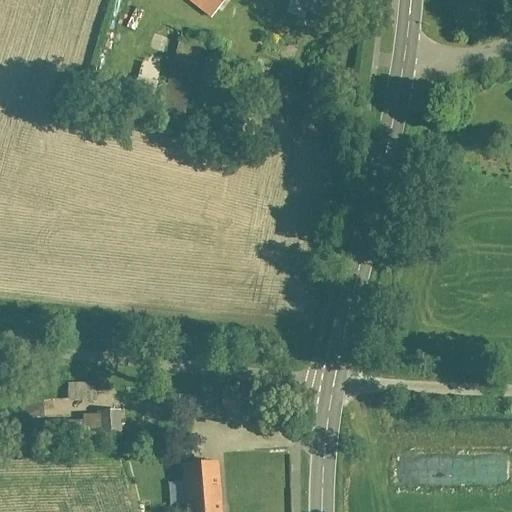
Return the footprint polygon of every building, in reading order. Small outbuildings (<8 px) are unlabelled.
[(185,0),(208,16),(218,0),(185,0)] [(319,0),(284,0),(282,6),(321,26),(331,6),(319,0)] [(141,89),(166,94),(168,85),(193,90),(198,67),(187,64),(186,70),(146,62),(141,89)] [(46,424),(47,447),(98,444),(97,422),(46,424)] [(174,511),(214,511),(214,467),(174,468),(174,511)]
